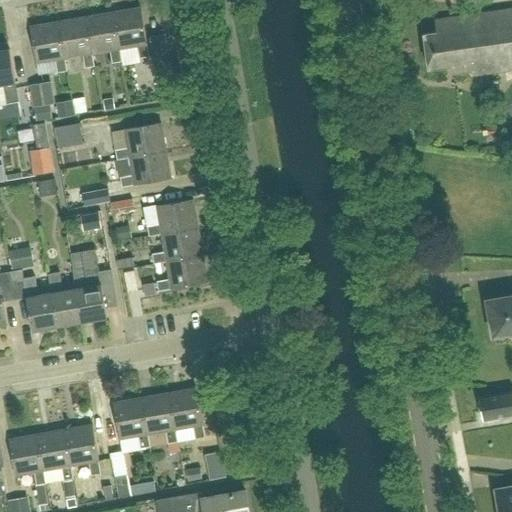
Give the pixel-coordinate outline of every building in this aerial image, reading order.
[(150,58),(141,9),(113,14),(120,50),(121,50),(138,47),(141,59),(150,58)] [(511,9),(434,22),(436,34),(425,36),(430,69),(453,66),(454,74),(473,71),(473,77),(511,71),(511,9)] [(92,55),(93,55),(111,52),(113,65),(123,63),(121,50),(120,50),(113,14),(86,19),(92,55)] [(65,60),(66,60),(83,57),(86,69),(96,68),(93,55),(92,55),(86,19),(59,24),(65,60)] [(59,24),(31,29),(37,65),(56,61),(58,74),(68,73),(66,60),(65,60),(59,24)] [(20,103),(10,50),(0,52),(0,87),(4,86),(8,105),(18,104),(20,103)] [(170,58),(156,61),(158,71),(172,69),(170,58)] [(56,103),(52,81),(31,85),(35,107),(56,103)] [(4,86),(0,87),(0,120),(20,116),(18,104),(8,105),(4,86)] [(84,98),(72,100),(75,114),(86,112),(84,98)] [(113,98),(104,100),(105,110),(114,108),(113,98)] [(57,105),(59,119),(74,116),(72,102),(57,105)] [(55,118),(53,108),(37,111),(39,121),(55,118)] [(79,123),(55,128),(58,148),(83,144),(79,123)] [(36,176),(56,172),(47,124),(34,127),(38,151),(31,152),(36,176)] [(167,152),(162,124),(126,130),(129,149),(116,151),(118,161),(131,158),(167,152)] [(121,178),(123,188),(172,180),(167,152),(131,158),(134,176),(121,178)] [(54,181),(39,183),(41,196),(56,194),(54,181)] [(110,189),(84,193),(86,205),(112,201),(110,189)] [(134,199),(112,203),(114,214),(136,210),(134,199)] [(199,229),(194,200),(158,207),(161,226),(148,228),(150,238),(163,235),(162,235),(199,229)] [(101,215),(83,218),(86,231),(103,228),(101,215)] [(125,227),(116,229),(118,240),(127,238),(125,227)] [(162,235),(163,235),(166,253),(153,255),(155,265),(167,263),(167,262),(203,256),(199,229),(162,235)] [(25,249),(10,252),(13,269),(29,267),(25,249)] [(102,286),(89,288),(83,252),(72,254),(74,271),(77,290),(83,324),(108,319),(107,310),(119,308),(113,271),(100,273),(102,286)] [(160,292),(208,284),(203,256),(167,262),(167,263),(170,280),(158,282),(160,292)] [(117,260),(118,270),(135,267),(133,258),(117,260)] [(28,299),(33,332),(58,328),(53,294),(52,294),(39,297),(36,278),(24,280),(23,271),(11,273),(15,301),(28,299)] [(137,292),(134,272),(124,274),(127,294),(137,292)] [(0,320),(7,319),(4,303),(15,301),(11,273),(0,274),(0,283),(0,286),(0,285),(0,320)] [(77,290),(64,292),(61,273),(49,275),(52,294),(53,294),(58,328),(83,324),(77,290)] [(156,284),(144,286),(146,297),(157,295),(156,284)] [(511,297),(488,302),(494,336),(511,332),(511,297)] [(206,438),(198,389),(169,394),(176,430),(194,427),(196,440),(206,438)] [(484,420),(499,417),(500,419),(511,416),(511,396),(511,392),(480,398),(481,401),(478,402),(480,411),(482,411),(484,420)] [(176,430),(169,394),(142,399),(149,435),(167,432),(169,444),(178,442),(176,430)] [(142,399),(114,404),(120,439),(139,436),(141,449),(151,447),(149,435),(142,399)] [(237,412),(235,402),(228,403),(229,414),(237,412)] [(101,474),(93,426),(65,430),(71,466),(72,466),(89,463),(91,476),(101,474)] [(44,471),(45,471),(62,468),(64,481),(74,479),(72,466),(71,466),(65,430),(38,435),(44,471)] [(38,435),(10,440),(16,476),(35,473),(37,485),(45,484),(47,483),(45,471),(44,471),(38,435)] [(178,442),(169,444),(170,453),(180,451),(178,442)] [(201,467),(188,470),(190,480),(203,478),(201,467)] [(116,474),(120,498),(157,491),(155,481),(131,485),(129,472),(116,474)] [(77,495),(74,480),(65,481),(68,497),(77,495)] [(45,484),(37,485),(40,505),(44,504),(49,503),(45,484)] [(511,511),(511,486),(495,489),(499,511),(511,511)] [(249,511),(249,509),(246,491),(203,499),(202,493),(158,501),(159,511),(249,511)] [(30,511),(29,500),(10,503),(11,511),(30,511)]
